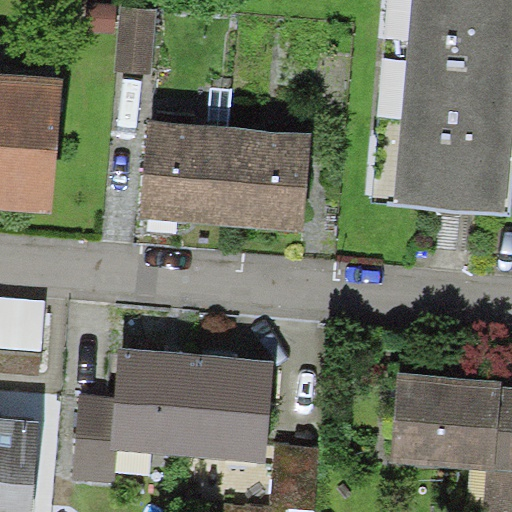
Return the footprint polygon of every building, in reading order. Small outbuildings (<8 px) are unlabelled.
[(511,0),(392,0),(374,190),(511,202),(511,0)] [(156,8),(122,6),(116,69),(151,72),(156,8)] [(68,73),(0,67),(0,200),(58,205),(68,73)] [(319,128),(153,114),(145,210),(311,225),(319,128)] [(48,298),(0,293),(0,349),(42,354),(48,298)] [(278,356),(123,343),(115,440),(270,453),(278,356)] [(511,385),(398,376),(392,447),(511,458),(511,385)] [(31,511),(38,416),(0,413),(0,511),(31,511)]
